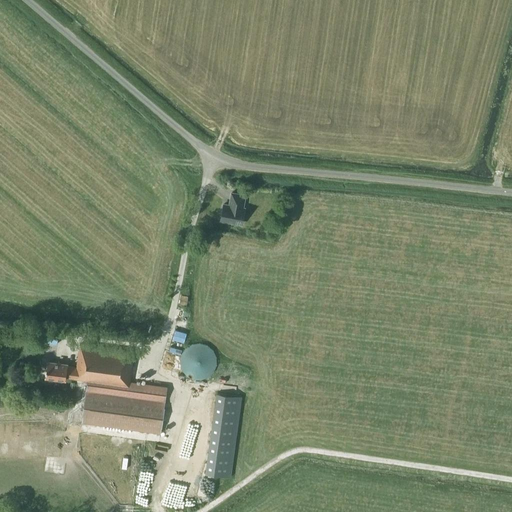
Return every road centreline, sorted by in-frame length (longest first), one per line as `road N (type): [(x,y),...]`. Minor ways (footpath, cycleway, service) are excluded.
road 1 (unclassified): [(511,192),(233,162),(166,119),(27,0)]
road 2 (track): [(201,511),(296,449),(511,480)]
road 3 (track): [(158,361),(155,375),(185,388),(158,511)]
